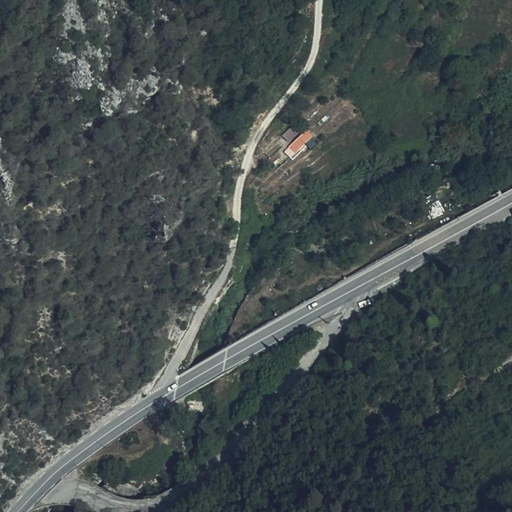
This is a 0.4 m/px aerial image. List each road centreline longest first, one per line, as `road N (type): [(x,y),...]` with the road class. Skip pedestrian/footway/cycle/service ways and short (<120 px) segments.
road 1 (track): [(159,398),(227,262),(253,138),(315,42),(318,0)]
road 2 (unclassified): [(356,288),(343,328),(170,496),(140,509),(50,477)]
road 3 (tertiary): [(356,288),(159,398),(50,477)]
road 4 (tertiary): [(511,202),(356,288)]
